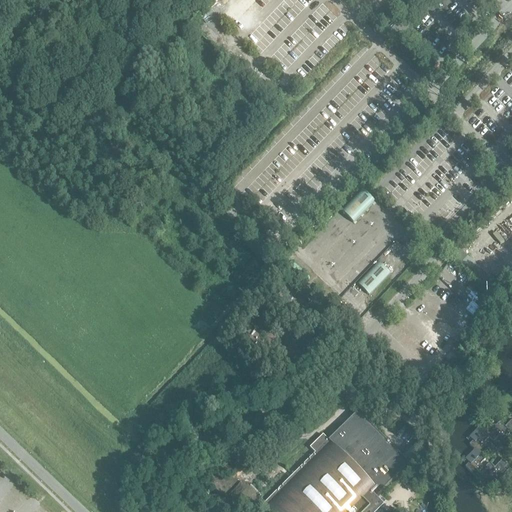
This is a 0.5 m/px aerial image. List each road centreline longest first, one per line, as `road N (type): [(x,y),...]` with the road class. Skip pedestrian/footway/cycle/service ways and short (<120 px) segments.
road 1 (unclassified): [(145,511),(158,477),(181,450),(301,395),(371,330),(511,166)]
road 2 (unknown): [(374,188),(317,258),(331,287)]
